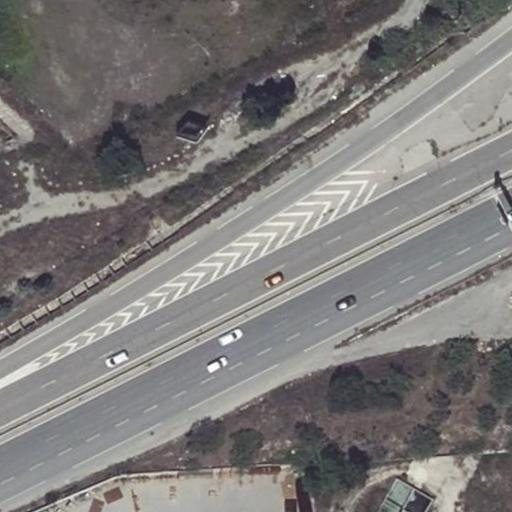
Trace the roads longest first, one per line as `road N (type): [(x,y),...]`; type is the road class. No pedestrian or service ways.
road 1 (trunk): [(511,31),(309,177),(0,368)]
road 2 (trunk): [(511,151),(0,412)]
road 3 (trunk): [(52,447),(511,209)]
road 4 (trunk): [(52,447),(336,325),(511,237)]
